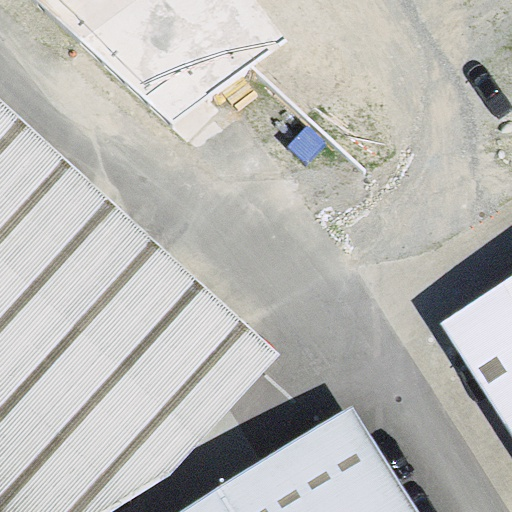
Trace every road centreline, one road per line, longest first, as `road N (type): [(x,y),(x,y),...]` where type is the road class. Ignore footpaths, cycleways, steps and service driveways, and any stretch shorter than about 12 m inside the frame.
road 1 (unknown): [(444,511),(275,313),(204,244)]
road 2 (unknown): [(314,0),(469,230),(511,232)]
road 3 (unknown): [(204,244),(0,77)]
road 4 (unknown): [(147,0),(190,73),(204,122),(204,244)]
